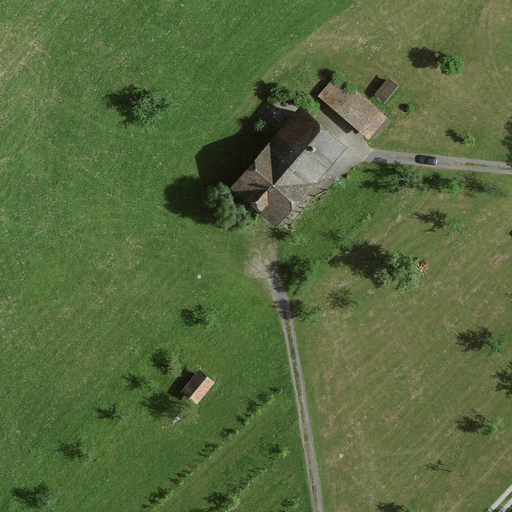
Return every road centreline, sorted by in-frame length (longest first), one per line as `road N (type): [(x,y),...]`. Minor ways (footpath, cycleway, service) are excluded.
road 1 (track): [(318,511),(278,256)]
road 2 (track): [(379,160),(511,174)]
